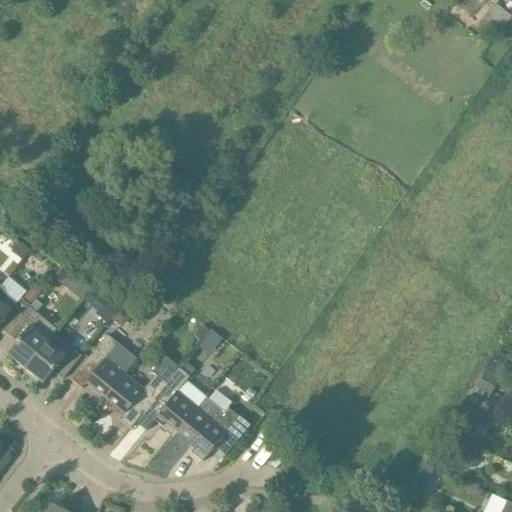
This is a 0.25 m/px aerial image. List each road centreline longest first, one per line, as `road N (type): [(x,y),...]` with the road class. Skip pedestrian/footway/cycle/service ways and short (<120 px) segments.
road 1 (residential): [(55,440),(105,480),(149,493),(201,491),(245,478),(354,327)]
road 2 (residential): [(81,73),(370,304)]
road 3 (residential): [(472,157),(265,0)]
road 4 (residential): [(370,304),(472,157)]
